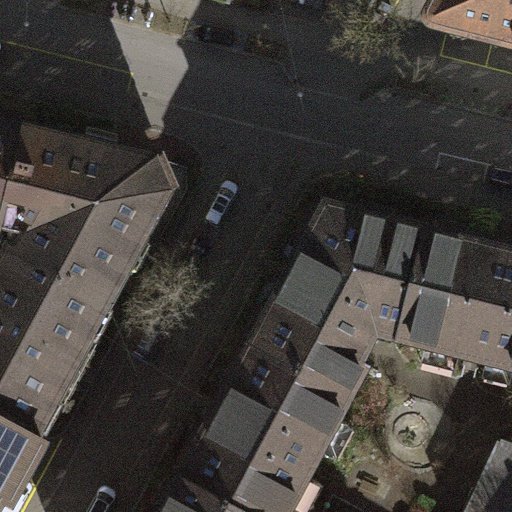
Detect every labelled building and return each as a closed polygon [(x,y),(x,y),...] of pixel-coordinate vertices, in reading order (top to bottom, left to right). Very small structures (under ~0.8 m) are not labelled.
[(511,0),(437,0),(429,16),(430,21),(434,24),(511,43),(511,0)] [(0,117),(0,212),(22,123),(0,117)] [(8,246),(113,302),(174,182),(164,160),(22,123),(0,212),(0,226),(19,229),(8,246)] [(381,330),(401,335),(428,228),(324,201),(251,341),(347,395),(381,330)] [(401,335),(511,361),(511,248),(428,228),(401,335)] [(113,302),(8,246),(0,261),(0,414),(41,436),(113,302)] [(246,511),(285,511),(347,395),(251,341),(179,476),(246,511)] [(0,511),(41,436),(0,414),(0,511)] [(462,511),(511,511),(511,441),(498,436),(462,511)] [(159,511),(246,511),(179,476),(159,511)]
